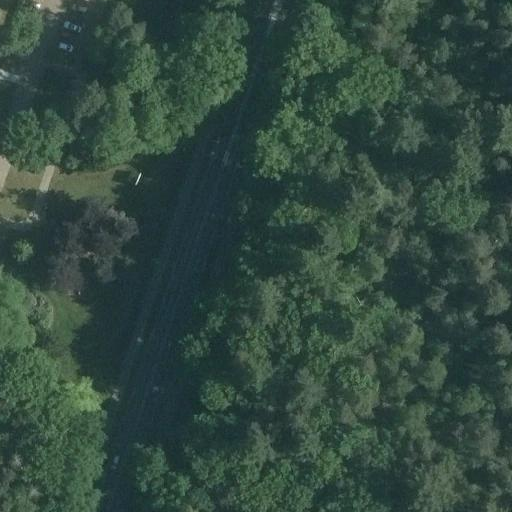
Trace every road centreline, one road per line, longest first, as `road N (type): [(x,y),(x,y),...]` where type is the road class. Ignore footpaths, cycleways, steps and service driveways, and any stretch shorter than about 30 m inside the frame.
road 1 (primary): [(107,511),(236,125)]
road 2 (residential): [(59,0),(0,170)]
road 3 (primary): [(236,125),(289,0)]
road 4 (primary): [(268,0),(236,125)]
